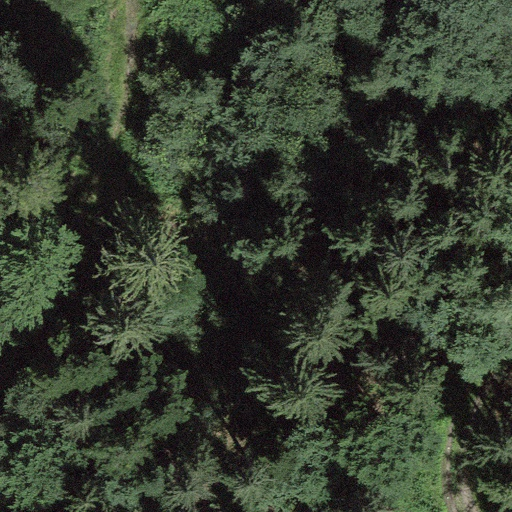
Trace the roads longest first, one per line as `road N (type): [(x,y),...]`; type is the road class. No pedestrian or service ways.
road 1 (track): [(0,358),(78,223),(128,0)]
road 2 (track): [(511,345),(479,382),(455,483),(476,511)]
